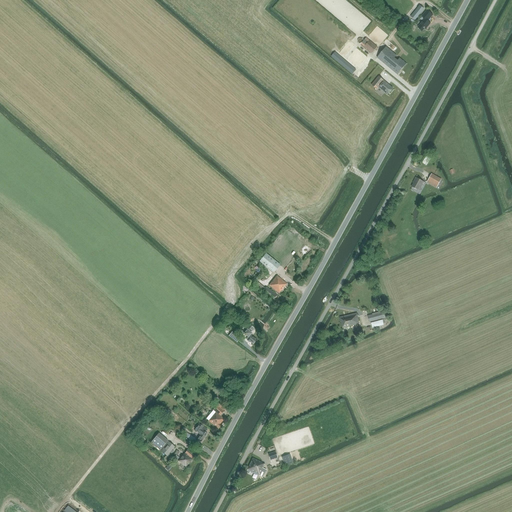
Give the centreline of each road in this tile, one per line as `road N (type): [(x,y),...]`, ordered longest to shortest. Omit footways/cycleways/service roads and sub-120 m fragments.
road 1 (tertiary): [(187,511),(467,0)]
road 2 (unclassified): [(215,511),(495,0)]
